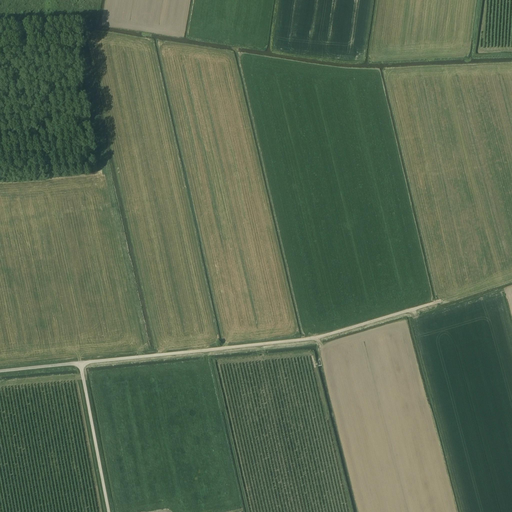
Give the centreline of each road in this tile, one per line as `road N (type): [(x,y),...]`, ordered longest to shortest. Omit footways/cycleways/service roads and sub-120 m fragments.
road 1 (unclassified): [(434,304),(319,338),(81,363)]
road 2 (unclassified): [(109,511),(81,363)]
